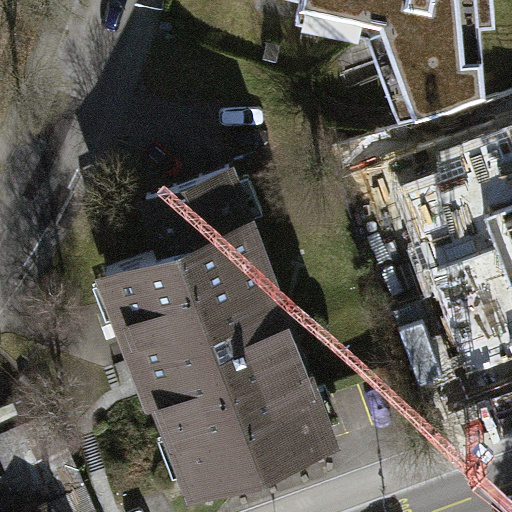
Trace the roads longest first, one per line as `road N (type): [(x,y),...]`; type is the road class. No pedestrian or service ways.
road 1 (tertiary): [(110,0),(36,196),(0,245)]
road 2 (unknown): [(136,67),(289,101)]
